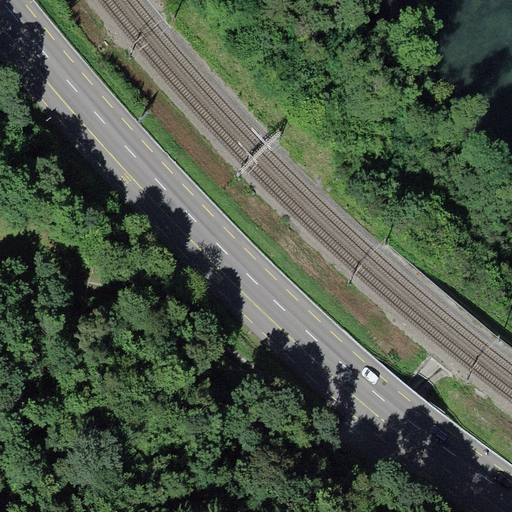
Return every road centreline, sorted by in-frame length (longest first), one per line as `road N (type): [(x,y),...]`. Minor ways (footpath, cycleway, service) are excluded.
road 1 (primary): [(2,0),(135,156),(292,316),(376,393),(511,496)]
road 2 (track): [(414,424),(376,438),(337,428),(155,303),(0,263)]
